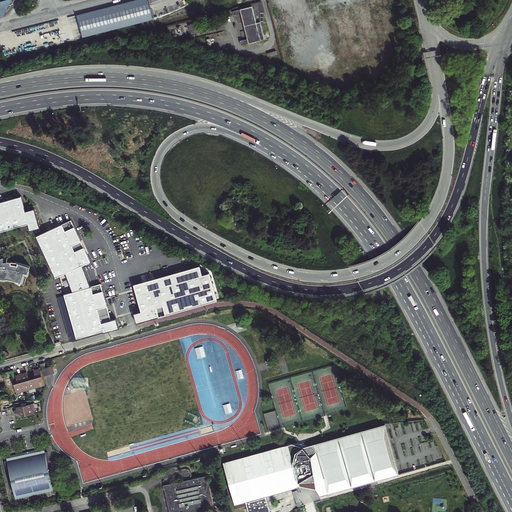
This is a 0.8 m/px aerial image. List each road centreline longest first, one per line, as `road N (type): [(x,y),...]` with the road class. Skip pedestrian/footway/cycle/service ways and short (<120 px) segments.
road 1 (motorway): [(432,54),(449,143),(443,191),(417,235),(365,270),(332,278),(284,272),(188,225),(155,185),(167,142),(195,127),(223,130),(318,178)]
road 2 (motorway): [(0,141),(74,168),(248,271),(302,288),(353,287),(406,262),(452,206),(497,41)]
road 3 (motorway): [(511,456),(417,272),(357,191),(311,149),(249,111),(149,82)]
road 4 (motorway): [(511,419),(491,338),(483,256),(497,41)]
road 5 (motorway): [(318,178),(401,281),(511,494)]
road 6 (motorway): [(432,54),(431,121),(391,147),(350,141),(206,88),(149,82)]
road 7 (motorway): [(0,109),(88,97),(184,107),(257,135),(318,178)]
road 8 (motorway): [(149,82),(0,89)]
road 9 (residential): [(140,327),(0,367)]
